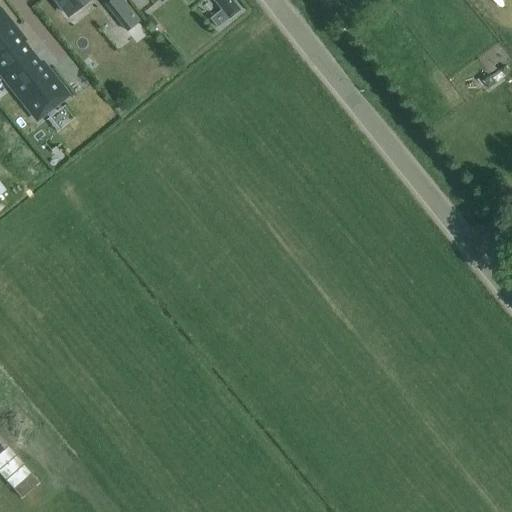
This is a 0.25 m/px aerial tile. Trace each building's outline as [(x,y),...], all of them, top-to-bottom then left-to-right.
[(81,0),(54,0),(65,13),(81,0)] [(120,0),(114,0),(105,7),(126,33),(139,23),(120,0)] [(215,0),(213,2),(228,20),(239,12),(229,0),(215,0)] [(0,74),(1,76),(23,59),(14,48),(23,40),(0,10),(0,74)] [(32,70),(23,59),(1,76),(35,119),(66,94),(41,63),(32,70)]
